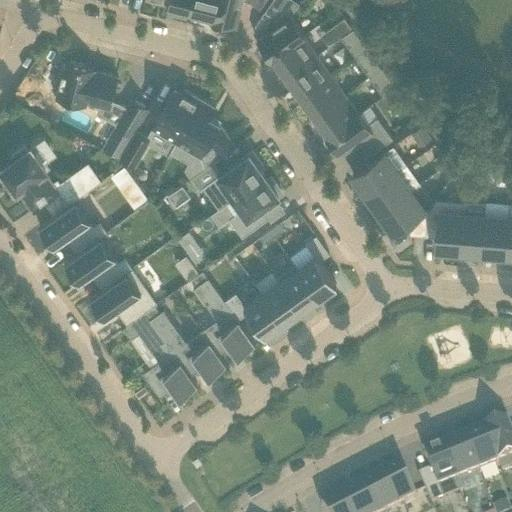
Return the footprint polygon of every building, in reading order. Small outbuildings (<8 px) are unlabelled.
[(166,5),(190,11),(193,0),(168,0),(167,4),(166,4),(166,5)] [(193,0),(190,11),(213,17),(217,0),(193,0)] [(248,0),(259,7),(264,0),(217,0),(213,17),(212,19),(235,25),(241,0),(248,0)] [(296,0),(270,0),(264,10),(275,18),(275,17),(279,22),(256,39),(261,47),(259,49),(265,57),(267,55),(269,58),(271,57),(270,57),(302,34),(302,35),(304,34),(290,15),(299,2),(296,0)] [(352,28),(344,17),(332,25),(340,37),(352,28)] [(270,57),(271,57),(284,76),(316,54),(302,35),(302,34),(270,57)] [(354,56),(366,47),(361,41),(349,49),(354,56)] [(380,67),(366,47),(354,56),(368,75),(380,67)] [(284,76),(298,96),(330,73),(316,54),(284,76)] [(109,107),(117,76),(86,67),(86,65),(65,59),(55,96),(72,100),(72,98),(109,107)] [(330,73),(298,96),(312,115),(344,93),(330,73)] [(394,87),(389,80),(377,88),(382,95),(394,87)] [(176,139),(200,98),(184,88),(182,92),(174,87),(152,125),(155,127),(153,131),(165,138),(167,134),(175,139),(176,139)] [(312,115),(326,134),(326,135),(357,112),(344,93),(312,115)] [(131,134),(147,107),(132,97),(115,125),(131,134)] [(219,121),(208,115),(213,106),(200,98),(176,139),(175,139),(169,151),(170,151),(170,150),(188,161),(195,156),(203,167),(234,145),(218,122),(219,121)] [(357,112),(326,135),(326,134),(325,135),(327,138),(324,140),(330,149),(333,147),(338,155),(359,140),(369,153),(392,137),(377,116),(367,123),(359,111),(357,112)] [(430,137),(420,124),(410,131),(420,144),(430,137)] [(133,165),(149,138),(136,130),(119,157),(133,165)] [(57,191),(39,167),(42,165),(30,147),(27,149),(24,145),(10,154),(13,159),(0,168),(0,169),(15,191),(19,189),(33,208),(57,191)] [(218,208),(264,174),(259,168),(263,166),(251,150),(202,185),(218,208)] [(365,192),(396,170),(382,151),(351,173),(365,192)] [(441,152),(433,158),(438,166),(447,160),(441,152)] [(419,182),(406,163),(396,170),(365,192),(379,211),(410,189),(419,182)] [(72,199),(75,197),(100,179),(90,164),(62,184),(72,199)] [(112,174),(136,206),(148,197),(124,165),(112,174)] [(480,181),(481,173),(469,171),(468,179),(480,181)] [(264,174),(218,208),(211,213),(219,224),(228,217),(241,236),(267,217),(260,207),(281,192),(270,176),(267,178),(264,174)] [(510,184),(511,175),(498,174),(497,183),(510,184)] [(189,196),(181,185),(167,195),(175,206),(189,196)] [(424,235),(426,213),(429,209),(423,208),(410,189),(379,211),(392,230),(403,223),(410,233),(424,235)] [(481,251),(484,213),(485,202),(485,200),(462,198),(461,211),(458,249),(481,251)] [(71,199),(34,225),(49,246),(63,236),(66,241),(71,237),(79,247),(79,248),(97,236),(103,231),(95,220),(87,225),(84,220),(86,219),(71,199)] [(481,251),(504,253),(507,215),(508,204),(485,202),(484,213),(481,251)] [(458,249),(461,211),(438,209),(429,209),(426,213),(424,235),(436,235),(435,247),(458,249)] [(278,221),(269,228),(273,235),(283,228),(278,221)] [(191,228),(180,234),(194,258),(205,252),(191,228)] [(269,228),(259,235),(264,242),(273,235),(269,228)] [(297,266),(318,296),(325,292),(332,286),(335,283),(330,276),(330,275),(319,259),(329,252),(315,234),(304,242),(314,255),(297,266)] [(79,247),(59,261),(74,282),(88,272),(92,276),(97,273),(104,283),(105,284),(123,271),(129,267),(120,256),(113,261),(110,256),(111,255),(97,236),(79,248),(79,247)] [(231,250),(207,265),(220,284),(244,269),(231,250)] [(294,262),(275,276),(278,280),(299,310),(313,301),(318,296),(297,266),(294,262)] [(200,328),(218,354),(219,353),(227,348),(226,347),(230,344),(237,354),(254,342),(237,318),(224,299),(202,269),(191,277),(196,284),(192,287),(193,288),(194,287),(217,318),(201,329),(200,328)] [(104,283),(85,297),(100,317),(114,307),(117,312),(123,308),(131,320),(143,311),(154,303),(146,291),(138,297),(135,292),(137,291),(123,271),(105,284),(104,283)] [(278,280),(260,293),(282,322),(284,321),(296,312),(299,310),(278,280)] [(235,291),(224,299),(237,318),(247,311),(258,327),(258,326),(264,334),(268,332),(282,322),(260,293),(244,304),(235,291)] [(218,354),(200,328),(199,329),(200,330),(185,341),(163,310),(164,309),(163,308),(159,310),(154,303),(143,311),(149,319),(189,375),(190,374),(198,369),(197,367),(201,364),(208,374),(225,363),(219,353),(218,354)] [(189,375),(149,319),(143,311),(131,320),(126,323),(122,326),(130,338),(138,331),(159,360),(143,371),(142,370),(141,371),(162,399),(163,398),(161,395),(169,389),(168,388),(172,385),(180,395),(196,383),(190,374),(189,375)] [(511,469),(511,434),(510,435),(505,424),(485,432),(498,465),(501,473),(511,469)] [(498,465),(485,432),(465,440),(478,473),(498,465)] [(478,473),(465,440),(445,448),(458,482),(478,473)] [(430,472),(418,477),(431,505),(442,501),(463,493),(458,482),(445,448),(424,457),(430,472)] [(415,500),(399,468),(379,479),(395,510),(415,500)] [(392,511),(395,510),(379,479),(360,488),(371,511),(392,511)] [(347,511),(371,511),(360,488),(340,498),(347,511)] [(347,511),(340,498),(320,509),(322,511),(347,511)] [(492,507),(493,511),(509,511),(505,502),(492,507)]
